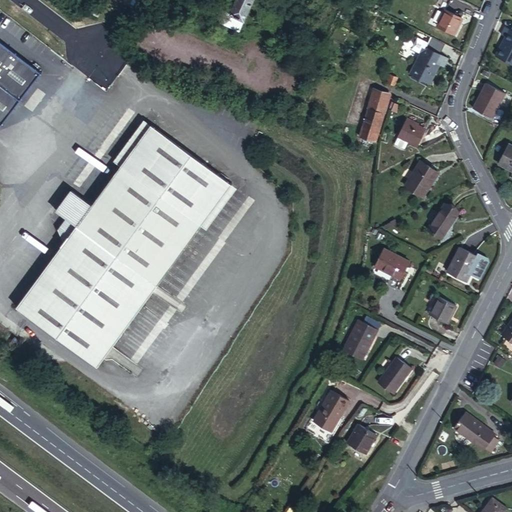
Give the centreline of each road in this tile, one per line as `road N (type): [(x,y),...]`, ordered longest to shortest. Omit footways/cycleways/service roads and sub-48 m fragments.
road 1 (unknown): [(88,44),(234,171),(258,209),(255,233),(147,382),(94,381),(0,311)]
road 2 (residential): [(396,489),(511,256)]
road 3 (residential): [(497,0),(449,118),(511,234)]
road 4 (motorway): [(146,511),(0,402)]
road 5 (unknown): [(0,270),(35,172),(32,145),(20,149),(0,138)]
road 6 (unclassified): [(26,0),(88,44),(124,0)]
